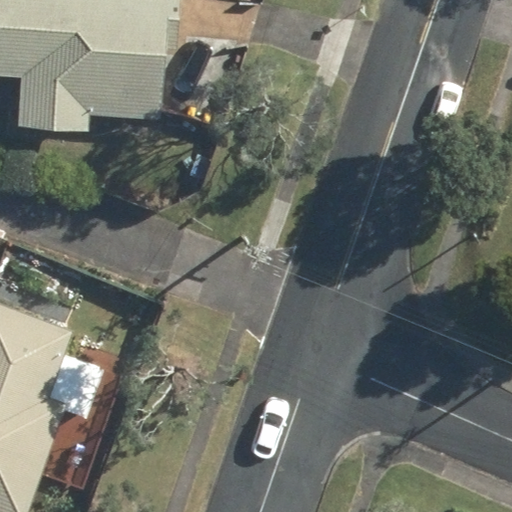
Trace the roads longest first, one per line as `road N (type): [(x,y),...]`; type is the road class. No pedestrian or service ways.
road 1 (residential): [(312,358),(438,0)]
road 2 (residential): [(511,441),(312,358)]
road 3 (residential): [(260,511),(312,358)]
